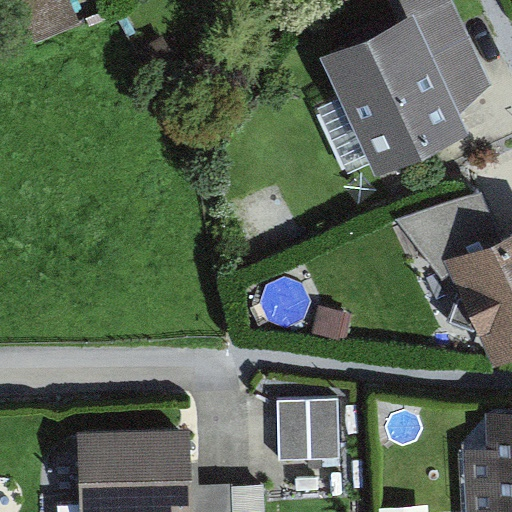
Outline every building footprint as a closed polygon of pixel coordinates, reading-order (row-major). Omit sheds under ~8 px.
[(384,0),(396,24),(326,57),(384,180),(472,139),(459,112),(490,97),(444,0),(384,0)] [(511,229),(448,256),(496,372),(511,366),(511,229)] [(346,453),(345,392),(284,392),(284,454),(346,453)] [(511,511),(511,409),(502,410),(502,427),(478,427),(479,511),(511,511)] [(203,430),(93,436),(97,511),(207,511),(206,489),(203,430)] [(206,489),(207,511),(265,511),(264,485),(206,489)]
